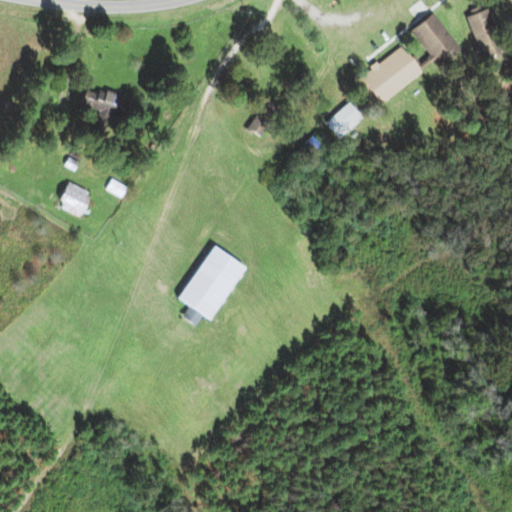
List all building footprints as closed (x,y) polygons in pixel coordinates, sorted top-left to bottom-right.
[(474,55),(497,47),(484,6),(460,14),(474,55)] [(407,31),(431,13),(458,50),(434,68),(407,31)] [(356,76),(397,45),(419,73),(377,104),(356,76)] [(78,106),(104,114),(110,96),(84,88),(78,106)] [(361,118),(346,102),(323,123),(338,139),(361,118)] [(89,194),(66,181),(53,205),(77,218),(89,194)] [(176,299),(187,306),(180,318),(193,326),(199,316),(207,321),(242,267),(209,246),(176,299)]
